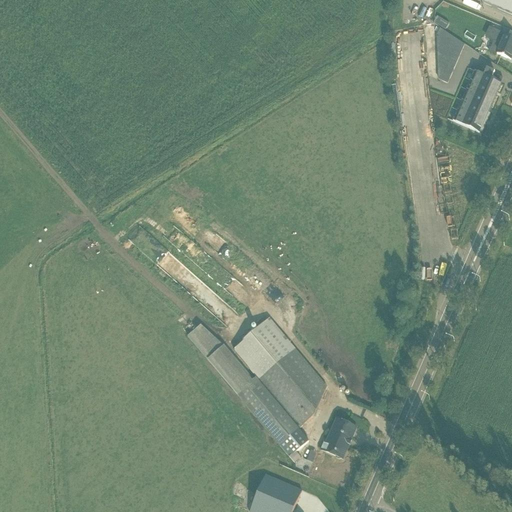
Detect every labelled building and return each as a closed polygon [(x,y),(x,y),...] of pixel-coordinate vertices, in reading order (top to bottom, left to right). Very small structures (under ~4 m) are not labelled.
[(511,0),(484,0),(483,2),(511,14),(511,0)] [(448,28),(449,82),(467,81),(466,52),(455,53),(455,44),(458,44),(457,19),(446,20),(446,28),(448,28)] [(511,54),(511,38),(493,30),(489,38),(500,43),(496,52),(510,58),(511,54)] [(486,70),(477,66),(475,73),(474,72),(452,122),(479,134),(480,132),(482,132),(485,125),(483,124),(484,121),(486,122),(489,115),(488,114),(503,79),(493,75),(494,73),(487,69),(486,70)] [(209,269),(221,258),(213,251),(202,262),(209,269)] [(322,452),(344,462),(358,428),(337,419),(322,452)] [(294,511),(303,493),(266,477),(250,511),(294,511)]
